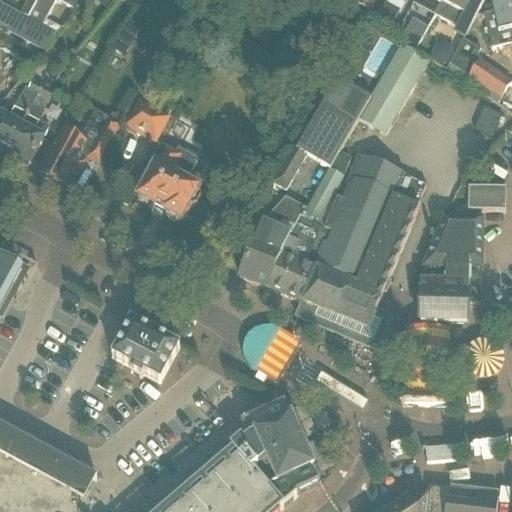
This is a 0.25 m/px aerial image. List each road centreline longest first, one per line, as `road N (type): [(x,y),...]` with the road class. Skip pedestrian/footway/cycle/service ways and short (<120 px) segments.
road 1 (tertiary): [(387,420),(0,202)]
road 2 (tertiary): [(387,420),(430,442),(511,430)]
